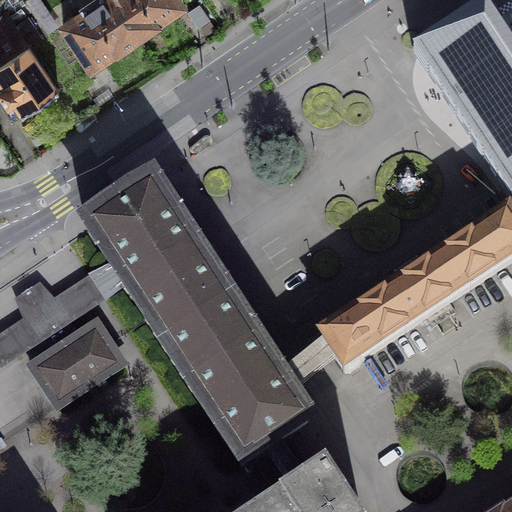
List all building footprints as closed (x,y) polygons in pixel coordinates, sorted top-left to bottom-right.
[(111,0),(97,0),(63,24),(91,64),(116,47),(117,50),(137,36),(111,0)] [(111,0),(137,36),(157,23),(155,21),(181,3),(179,0),(111,0)] [(511,51),(484,10),(413,56),(511,205),(511,217),(510,219),(511,222),(511,51)] [(7,13),(0,18),(0,81),(4,87),(0,89),(0,92),(8,104),(13,100),(22,114),(58,90),(28,45),(36,40),(22,19),(14,24),(7,13)] [(84,133),(95,123),(97,122),(98,120),(97,118),(97,117),(96,116),(95,115),(93,115),(91,115),(77,126),(76,128),(76,130),(76,131),(77,132),(78,133),(80,134),(81,134),(83,134),(84,133)] [(205,138),(193,147),(191,149),(190,151),(190,152),(191,154),(191,155),(193,156),(194,156),(196,155),(211,146),(212,144),(213,142),(212,140),(211,139),(210,138),(209,137),(207,137),(206,137),(205,138)] [(282,385),(151,187),(129,199),(106,214),(87,229),(111,266),(123,285),(242,466),(245,464),(246,466),(244,468),(247,472),(253,468),(250,462),(252,460),(281,501),(317,478),(288,436),(307,424),(289,396),(282,385)] [(511,222),(510,219),(506,214),(489,225),(491,228),(415,277),(414,279),(339,328),(337,326),(320,337),(328,348),(282,385),(289,396),(335,359),(346,374),(358,368),(360,362),(425,319),(432,329),(456,313),(449,304),(490,277),(502,295),(511,289),(511,222)] [(37,343),(49,359),(72,344),(61,327),(104,296),(105,298),(123,285),(111,266),(92,278),(93,279),(50,308),(42,300),(28,309),(32,319),(0,340),(0,363),(1,365),(36,343),(37,343)] [(33,370),(58,407),(120,366),(95,329),(72,344),(49,359),(33,370)] [(350,511),(324,472),(317,478),(281,501),(264,511),(350,511)]
